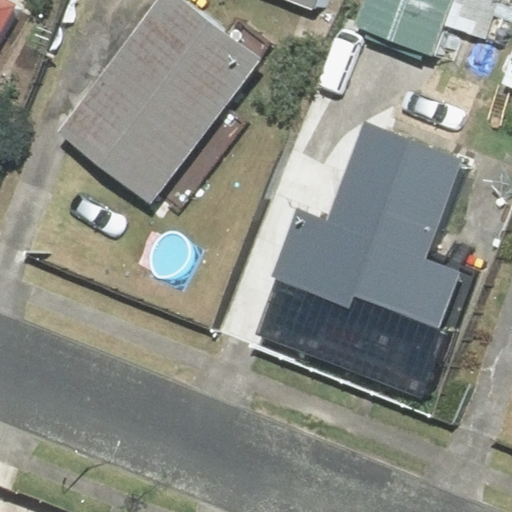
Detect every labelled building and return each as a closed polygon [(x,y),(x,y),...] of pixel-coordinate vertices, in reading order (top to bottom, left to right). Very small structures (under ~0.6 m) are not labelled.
[(0,0),(0,71),(38,9),(22,0),(0,0)] [(206,0),(183,0),(77,135),(169,208),(285,62),(206,0)] [(333,0),(297,0),(328,12),(333,0)] [(511,0),(379,0),(367,29),(447,64),(462,31),(499,46),(511,14),(511,0)] [(317,209),(290,280),(375,312),(379,301),(458,331),(481,270),(450,258),(487,159),(389,122),(351,222),(317,209)]
